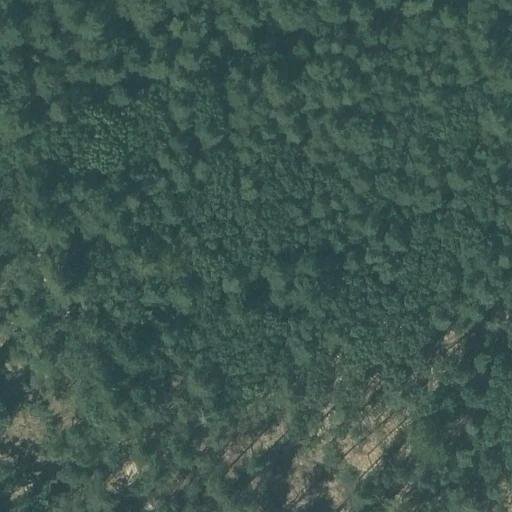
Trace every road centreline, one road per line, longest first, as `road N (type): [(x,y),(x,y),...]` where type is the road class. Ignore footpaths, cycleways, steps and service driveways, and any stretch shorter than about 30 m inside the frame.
road 1 (track): [(393,0),(5,147)]
road 2 (track): [(0,149),(141,511)]
